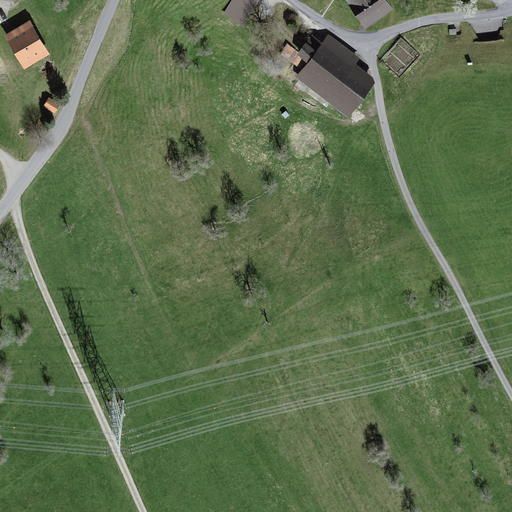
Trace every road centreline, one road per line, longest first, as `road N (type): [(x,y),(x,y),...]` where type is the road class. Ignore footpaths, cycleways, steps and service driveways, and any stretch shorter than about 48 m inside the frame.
road 1 (unclassified): [(369,42),(408,190),(511,387)]
road 2 (track): [(21,186),(43,276),(141,511)]
road 3 (unclassified): [(114,0),(61,128),(0,218)]
road 4 (unclassified): [(511,10),(417,23),(369,42)]
